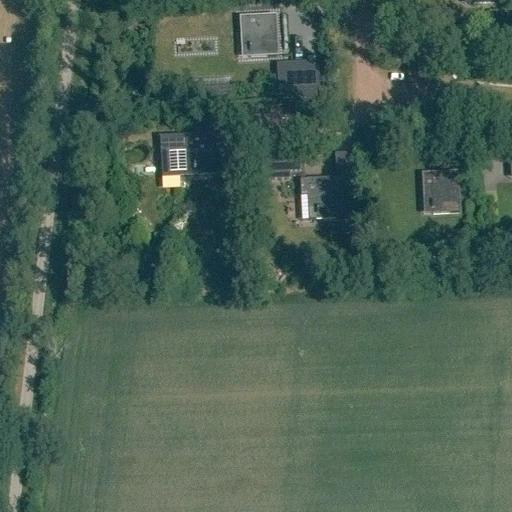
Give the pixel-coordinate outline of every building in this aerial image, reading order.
[(500,0),(465,0),(466,9),(501,7),(500,0)] [(507,16),(491,17),(491,32),(508,31),(507,16)] [(277,21),(241,23),(243,63),(279,61),(277,21)] [(315,67),(291,68),(292,80),(280,81),(280,93),(316,91),(315,67)] [(222,138),(185,140),(161,141),(162,158),(186,157),(188,180),(224,178),(222,138)] [(280,167),(281,183),(305,182),(304,165),(280,167)] [(458,176),(423,178),(425,219),(460,217),(458,176)] [(344,184),(308,186),(310,225),(346,223),(344,184)]
